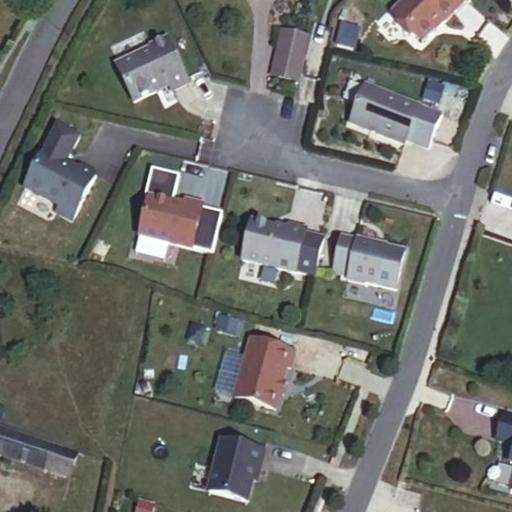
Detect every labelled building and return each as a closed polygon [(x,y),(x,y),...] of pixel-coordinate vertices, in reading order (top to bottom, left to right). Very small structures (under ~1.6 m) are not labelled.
[(444,27),(467,3),(463,0),(408,0),(392,16),(422,45),(442,25),(444,27)] [(297,85),(308,40),(283,34),(272,79),(297,85)] [(189,86),(167,42),(151,50),(152,52),(116,69),(134,106),(169,89),(172,95),(189,86)] [(429,153),(442,119),(365,89),(350,127),(405,149),(407,144),(429,153)] [(72,224),(96,178),(80,170),(79,173),(44,155),(24,191),(60,209),(56,216),(72,224)] [(191,252),(202,207),(185,203),(184,208),(149,200),(139,239),(191,252)] [(288,227),(287,233),(251,224),(242,263),(295,276),(306,231),(288,227)] [(395,294),(405,255),(375,248),(376,246),(357,241),(356,243),(341,239),(331,281),(364,288),(365,287),(395,294)] [(308,261),(319,264),(322,252),(311,249),(308,261)] [(275,415),(285,372),(289,373),(293,355),(249,345),(233,405),(275,415)] [(0,430),(0,419),(2,413),(0,411),(0,458),(70,480),(78,455),(0,430)] [(511,421),(499,418),(493,444),(511,449),(507,467),(511,468),(511,476),(508,494),(511,495),(511,421)] [(248,508),(256,474),(260,475),(264,458),(222,447),(209,499),(248,508)]
